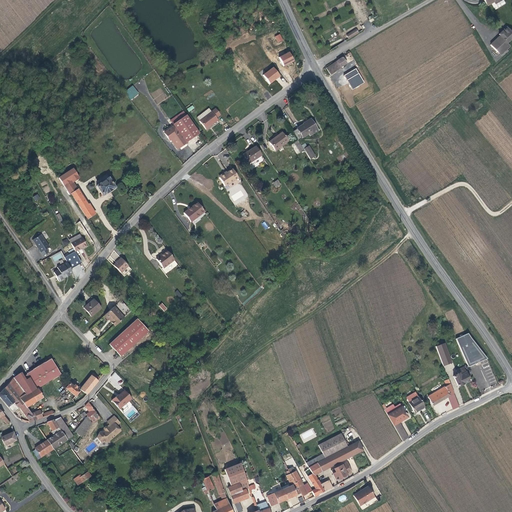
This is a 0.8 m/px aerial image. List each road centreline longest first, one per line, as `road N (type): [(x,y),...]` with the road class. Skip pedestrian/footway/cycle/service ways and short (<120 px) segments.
road 1 (secondary): [(511,377),(315,68)]
road 2 (residential): [(61,309),(129,223),(185,169),(315,68)]
road 3 (unclassified): [(511,385),(293,511)]
road 4 (residential): [(61,309),(111,370),(75,407),(19,428)]
road 5 (track): [(272,338),(413,232)]
road 6 (unclassified): [(432,0),(315,68)]
road 7 (track): [(511,204),(497,214),(467,182),(402,214)]
